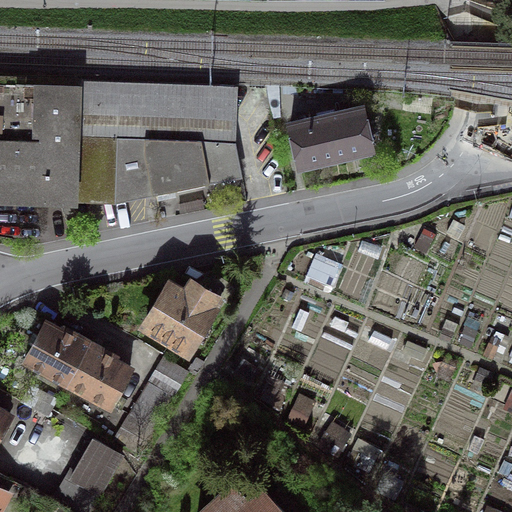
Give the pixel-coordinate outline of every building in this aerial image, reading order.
[(0,80),(0,198),(13,199),(115,202),(119,80),(78,79),(78,83),(0,80)] [(236,85),(119,80),(115,202),(170,191),(210,183),(209,178),(235,172),(230,147),(231,146),(230,142),(233,142),(236,85)] [(365,105),(287,123),(298,173),(339,164),(377,155),(365,105)] [(307,275),(337,289),(348,266),(319,251),(307,275)] [(170,282),(145,323),(187,349),(195,336),(203,341),(212,326),(204,321),(211,309),(213,310),(220,299),(227,304),(236,288),(211,272),(202,287),(191,281),(185,291),(170,282)] [(63,330),(46,322),(26,359),(68,382),(90,341),(77,334),(64,328),(63,330)] [(90,341),(68,382),(110,405),(131,367),(113,358),(115,355),(102,348),(90,341)] [(188,372),(163,357),(148,381),(173,396),(188,372)] [(236,359),(229,370),(248,381),(255,370),(236,359)] [(480,367),(475,378),(489,384),(494,373),(480,367)] [(270,376),(259,397),(279,407),(290,386),(270,376)] [(58,399),(39,388),(30,406),(49,416),(58,399)] [(511,388),(503,409),(511,413),(511,388)] [(0,430),(10,414),(0,407),(0,430)] [(153,428),(128,414),(114,440),(138,454),(153,428)] [(333,423),(318,445),(338,458),(352,436),(333,423)] [(89,511),(122,455),(93,439),(82,459),(81,458),(56,503),(71,511),(89,511)] [(0,511),(2,511),(20,483),(0,472),(0,511)] [(285,511),(265,490),(252,502),(233,484),(203,511),(285,511)]
